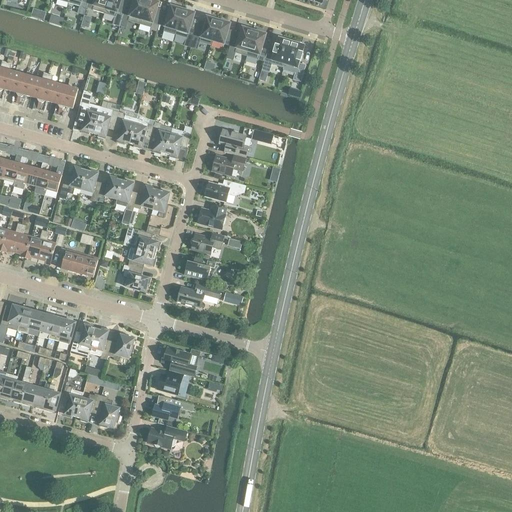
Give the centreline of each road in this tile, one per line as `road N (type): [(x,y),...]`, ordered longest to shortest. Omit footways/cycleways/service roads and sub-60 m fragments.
road 1 (tertiary): [(273,351),(352,39)]
road 2 (residential): [(194,177),(0,126)]
road 3 (tertiary): [(243,511),(273,351)]
road 4 (residential): [(156,320),(0,277)]
road 5 (residential): [(156,320),(194,177)]
road 6 (residential): [(129,453),(156,320)]
road 7 (residential): [(129,453),(0,418)]
road 8 (residential): [(273,351),(156,320)]
